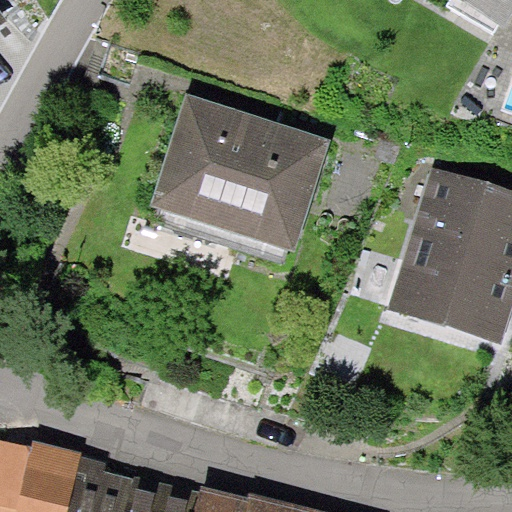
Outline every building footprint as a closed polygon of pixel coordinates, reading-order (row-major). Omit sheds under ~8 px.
[(511,0),(458,0),(502,25),(511,7),(511,0)] [(332,138),(186,91),(150,204),(296,250),(332,138)] [(511,191),(431,167),(388,309),(502,344),(511,309),(511,191)] [(68,511),(81,456),(82,452),(34,441),(33,447),(0,440),(0,511),(68,511)] [(195,511),(200,490),(135,473),(133,479),(103,470),(105,463),(81,456),(68,511),(195,511)] [(249,497),(202,485),(200,490),(195,511),(332,511),(251,492),(249,497)]
